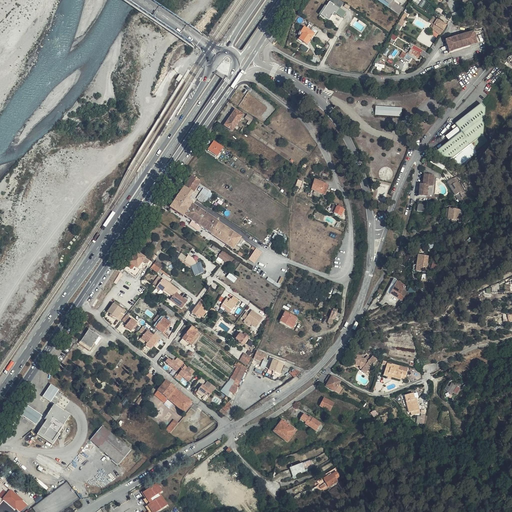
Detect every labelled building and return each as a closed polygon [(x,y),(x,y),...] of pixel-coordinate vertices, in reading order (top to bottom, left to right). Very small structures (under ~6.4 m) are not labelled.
[(319,14),(329,21),(332,16),(335,17),(336,15),(342,18),(345,13),(339,9),(343,3),(338,0),(330,0),(326,7),(325,6),(319,14)] [(393,0),(391,4),(388,8),(400,16),(405,8),(393,0)] [(409,16),(405,14),(398,25),(402,27),(409,16)] [(444,24),(431,16),(425,27),(438,35),(444,24)] [(299,35),(300,36),(298,39),(307,46),(315,34),(304,27),(299,35)] [(449,52),(476,44),(472,32),(445,40),(449,52)] [(423,53),(413,47),(408,55),(418,60),(423,53)] [(485,108),(482,104),(455,123),(461,131),(435,150),(439,156),(452,158),(472,144),(484,135),(485,108)] [(402,109),(375,107),(375,115),(401,117),(402,109)] [(235,110),(223,127),(232,133),(244,116),(235,110)] [(254,119),(248,114),(245,119),(251,123),(254,119)] [(488,140),(484,135),(472,144),(476,149),(488,140)] [(214,142),(208,151),(217,157),(223,148),(214,142)] [(435,199),(441,201),(443,193),(439,192),(442,180),(437,175),(432,174),(428,183),(424,183),(421,194),(435,199)] [(216,219),(193,205),(191,203),(192,202),(188,200),(199,183),(189,177),(176,196),(168,206),(181,215),(182,213),(209,231),(209,233),(232,247),(236,241),(240,236),(240,235),(216,221),(216,219)] [(322,181),(318,179),(314,187),(322,191),(327,193),(330,189),(331,190),(333,186),(322,181)] [(465,189),(467,194),(468,193),(460,179),(459,179),(465,188),(465,189)] [(451,184),(457,193),(463,189),(458,180),(451,184)] [(460,198),(467,194),(465,189),(465,188),(463,189),(457,193),(460,198)] [(204,189),(197,199),(206,204),(207,203),(208,204),(211,199),(208,197),(210,193),(204,189)] [(161,202),(167,206),(174,195),(168,190),(161,202)] [(176,196),(174,195),(167,206),(168,206),(176,196)] [(343,207),(337,205),(335,211),(341,214),(343,207)] [(461,208),(449,207),(447,217),(459,219),(461,208)] [(244,239),(240,236),(236,241),(240,244),(244,239)] [(273,237),(269,244),(288,254),(289,252),(288,246),(273,237)] [(121,258),(127,262),(135,250),(130,246),(121,258)] [(147,258),(136,249),(135,250),(127,262),(122,269),(133,277),(145,261),(147,263),(149,260),(147,259),(147,258)] [(222,257),(226,260),(230,256),(222,250),(219,255),(222,257)] [(186,257),(181,253),(176,259),(190,269),(191,267),(195,276),(204,272),(200,262),(198,263),(197,259),(193,257),(192,257),(188,255),(186,257)] [(154,257),(148,265),(155,270),(161,263),(154,257)] [(412,269),(412,276),(422,277),(423,261),(413,261),(412,269)] [(133,277),(122,269),(121,271),(132,279),(133,277)] [(132,279),(121,271),(120,273),(131,281),(132,279)] [(237,276),(230,272),(226,276),(234,281),(237,276)] [(156,285),(162,277),(158,275),(153,283),(156,285)] [(177,288),(162,277),(156,285),(156,286),(161,289),(162,290),(164,289),(172,295),(171,296),(169,299),(182,307),(187,300),(175,291),(177,288)] [(401,290),(393,286),(386,300),(393,304),(401,290)] [(222,303),(231,309),(238,299),(232,295),(230,298),(227,301),(224,299),(222,303)] [(200,302),(191,315),(198,319),(199,317),(204,320),(207,315),(201,311),(205,305),(200,302)] [(117,306),(113,303),(107,311),(118,319),(123,313),(120,312),(124,307),(119,304),(117,306)] [(230,312),(231,309),(222,303),(220,306),(230,312)] [(173,312),(163,306),(161,308),(171,315),(173,312)] [(262,317),(251,310),(248,313),(245,311),(241,316),(245,319),(246,318),(252,322),(251,323),(255,326),(262,317)] [(296,317),(284,311),(278,321),(290,327),(296,317)] [(125,314),(121,319),(125,324),(124,325),(130,330),(136,322),(125,314)] [(169,321),(161,315),(158,320),(156,319),(152,324),(162,330),(169,321)] [(196,330),(191,326),(180,342),(184,345),(185,342),(187,343),(188,342),(196,331),(196,330)] [(82,329),(74,341),(77,343),(79,341),(88,347),(95,337),(97,338),(99,335),(87,327),(84,331),(82,329)] [(143,328),(140,333),(141,335),(139,337),(145,342),(143,344),(148,348),(155,339),(150,336),(151,334),(143,328)] [(198,333),(196,331),(188,342),(190,344),(198,333)] [(159,336),(153,332),(151,334),(150,336),(155,339),(156,340),(159,336)] [(243,343),(248,336),(243,332),(239,337),(241,338),(239,340),(243,343)] [(269,351),(259,347),(256,356),(262,359),(264,353),(268,355),(269,351)] [(242,357),(250,362),(252,355),(246,351),(242,357)] [(353,364),(362,364),(362,357),(362,355),(353,354),(353,364)] [(362,357),(362,364),(363,364),(365,366),(363,369),(368,372),(372,367),(378,358),(373,354),(372,356),(369,360),(366,358),(362,357)] [(181,360),(176,357),(173,362),(167,358),(166,360),(176,367),(181,360)] [(265,367),(269,369),(273,358),(270,357),(269,360),(264,358),(260,368),(265,370),(265,367)] [(284,361),(274,358),(271,368),(281,370),(284,361)] [(176,367),(166,360),(164,362),(168,365),(167,366),(174,371),(176,367)] [(247,369),(249,365),(245,363),(239,376),(235,385),(240,387),(247,369)] [(400,369),(401,364),(394,363),(393,364),(389,363),(386,374),(390,375),(391,372),(395,372),(395,374),(404,375),(403,377),(407,378),(409,371),(400,369)] [(190,375),(194,370),(186,364),(182,370),(180,368),(179,370),(190,378),(192,376),(190,375)] [(188,381),(190,378),(179,370),(177,373),(188,381)] [(240,388),(240,387),(235,385),(239,376),(235,374),(230,385),(236,389),(239,391),(240,388)] [(330,377),(325,387),(334,393),(337,387),(340,382),(330,377)] [(201,385),(211,393),(216,386),(207,379),(204,384),(202,383),(201,385)] [(166,381),(165,382),(158,390),(168,399),(183,412),(190,402),(190,401),(166,381)] [(59,391),(50,385),(46,392),(42,398),(51,403),(55,397),(59,391)] [(209,395),(211,393),(201,385),(198,389),(206,394),(206,393),(209,395)] [(236,389),(230,385),(227,393),(231,396),(233,391),(234,390),(238,392),(239,391),(236,389)] [(452,387),(448,391),(452,394),(454,391),(457,393),(460,389),(455,385),(452,387)] [(168,399),(158,390),(154,395),(164,403),(168,399)] [(425,416),(422,402),(419,402),(418,399),(418,398),(417,395),(408,397),(411,414),(413,414),(414,418),(425,416)] [(148,400),(144,397),(140,404),(143,407),(148,400)] [(334,403),(324,398),(320,406),(330,411),(334,403)] [(53,406),(44,417),(45,419),(37,434),(51,443),(60,430),(69,418),(53,406)] [(25,407),(19,416),(27,421),(34,426),(40,417),(33,412),(25,407)] [(320,421),(312,416),(310,418),(302,413),(300,417),(304,420),(303,422),(315,429),(320,421)] [(171,417),(165,426),(170,431),(177,420),(171,417)] [(296,430),(282,420),(273,431),(287,442),(296,430)] [(130,448),(101,424),(88,439),(117,462),(130,448)] [(302,463),(290,468),(294,477),(306,471),(302,463)] [(339,472),(338,473),(339,475),(333,480),(327,484),(328,484),(329,486),(331,486),(339,480),(338,479),(341,477),(342,476),(339,472)] [(1,480),(0,481),(0,484),(6,490),(8,487),(1,480)] [(156,486),(143,494),(150,506),(148,507),(150,511),(160,511),(166,508),(160,499),(159,499),(157,497),(161,494),(156,486)] [(7,491),(0,500),(14,511),(22,506),(7,491)] [(150,506),(143,494),(142,493),(140,495),(143,501),(141,503),(145,508),(144,510),(145,511),(150,511),(148,507),(150,506)]
